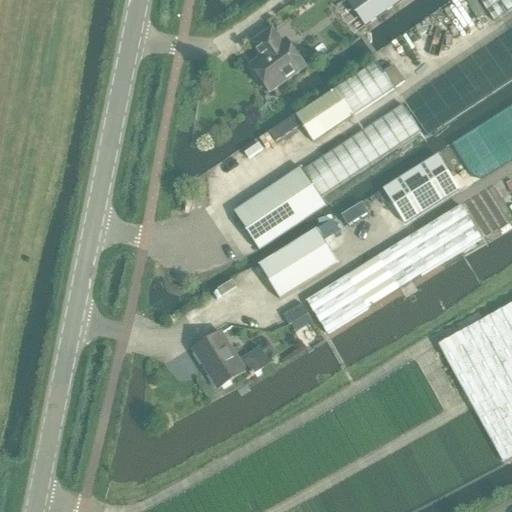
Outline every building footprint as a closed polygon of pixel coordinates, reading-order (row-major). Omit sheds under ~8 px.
[(348,0),(347,1),(365,27),(404,0),(348,0)] [(511,0),(479,0),(494,22),(511,9),(511,0)] [(250,68),(270,95),(305,69),(286,43),(282,46),(272,32),(251,47),(261,60),(250,68)] [(375,64),(296,117),(296,116),(269,134),(275,144),(302,126),(313,144),(393,91),(405,83),(393,66),(382,74),(375,64)] [(233,216),(257,252),(324,207),(308,182),(309,180),(321,198),(421,132),(404,106),(304,172),(304,173),(303,174),(302,172),(233,216)] [(438,157),(383,191),(405,225),(459,191),(438,157)] [(362,204),(341,217),(348,227),(369,215),(362,204)] [(306,303),(326,336),(460,253),(481,240),(460,207),(439,220),(306,303)] [(279,302),(339,266),(317,230),(258,266),(279,302)] [(511,305),(438,346),(502,462),(511,456),(511,305)] [(289,326),(307,315),(301,306),(283,317),(289,326)] [(297,334),(314,324),(308,316),(292,326),(297,334)] [(193,352),(217,391),(241,375),(245,381),(270,366),(259,349),(238,362),(220,335),(193,352)]
